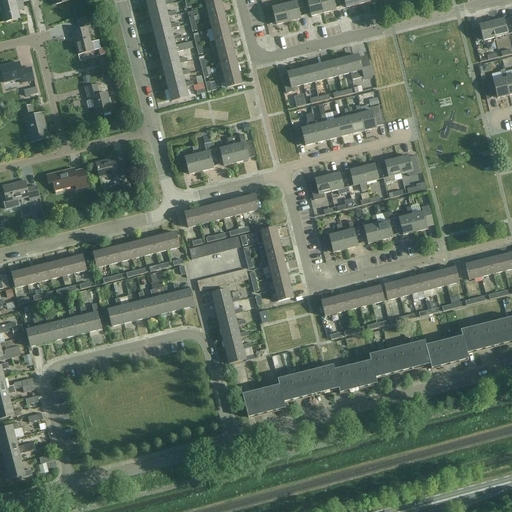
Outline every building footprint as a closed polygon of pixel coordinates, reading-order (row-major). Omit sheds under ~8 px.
[(24,6),(21,0),(12,0),(0,2),(0,3),(5,22),(20,19),(18,8),(24,6)] [(171,0),(165,2),(164,0),(146,0),(148,8),(166,4),(166,6),(174,4),(172,0),(171,0)] [(285,5),(286,5),(284,0),(280,0),(282,6),(273,8),(273,10),(267,11),(270,25),(276,23),(277,25),(289,22),(285,5)] [(306,16),(302,1),(298,2),(297,0),(292,0),(294,3),(286,5),(285,5),(289,22),(301,19),(301,17),(306,16)] [(320,0),(304,0),(302,1),(306,16),(311,15),(312,16),(324,13),(320,0)] [(320,0),(324,13),(336,10),(336,9),(341,7),(339,0),(320,0)] [(209,18),(225,14),(222,2),(206,6),(209,18)] [(168,13),(166,6),(166,4),(148,8),(151,20),(168,16),(169,18),(177,16),(176,11),(168,13)] [(212,30),(228,26),(225,14),(209,18),(212,30)] [(171,25),(169,18),(168,16),(151,20),(154,32),(171,27),(172,29),(180,27),(178,23),(171,25)] [(91,27),(89,17),(77,20),(79,30),(73,31),(79,55),(94,51),(89,28),(91,27)] [(511,33),(511,28),(510,20),(505,21),(504,19),(492,23),(496,38),(511,33)] [(484,41),(496,38),(492,23),(480,26),(480,27),(475,29),(478,42),(484,41)] [(215,41),(231,37),(228,26),(212,30),(215,41)] [(174,37),(172,29),(171,27),(154,32),(157,43),(174,39),(175,41),(183,39),(181,35),(174,37)] [(218,53),(234,49),(231,37),(215,41),(218,53)] [(176,46),(175,41),(174,39),(157,43),(160,55),(177,51),(177,53),(194,49),(192,42),(176,46)] [(221,65),(237,61),(234,49),(218,53),(221,65)] [(179,60),(177,53),(177,51),(160,55),(163,67),(180,62),(180,64),(188,62),(187,58),(179,60)] [(347,58),(351,74),(353,80),(364,78),(364,79),(372,77),(368,62),(361,64),(359,55),(347,58)] [(111,70),(108,58),(99,60),(101,72),(111,70)] [(339,77),(351,74),(347,58),(335,61),(339,77)] [(237,61),(221,65),(216,66),(217,71),(222,69),(224,76),(240,72),(237,61)] [(327,80),(339,77),(335,61),(324,64),(327,80)] [(182,72),(180,64),(180,62),(163,67),(166,78),(183,74),(183,76),(191,74),(190,70),(182,72)] [(22,71),(20,63),(1,68),(4,83),(21,79),(22,83),(35,80),(32,68),(22,71)] [(316,82),(327,80),(324,64),(312,67),(316,82)] [(304,85),(316,82),(312,67),(300,70),(304,85)] [(297,87),(304,85),(300,70),(288,73),(288,75),(282,76),(287,94),(298,91),(297,87)] [(506,78),(507,78),(505,70),(501,71),(503,79),(494,81),(494,83),(488,85),(492,98),(498,97),(498,99),(510,96),(506,78)] [(220,84),(222,89),(227,88),(243,84),(240,72),(224,76),(226,82),(220,84)] [(185,83),(183,76),(183,74),(166,78),(169,90),(186,86),(186,87),(194,86),(193,81),(185,83)] [(108,93),(100,95),(98,85),(86,88),(89,101),(93,100),(97,116),(113,112),(108,93)] [(189,98),(186,87),(186,86),(169,90),(172,102),(189,98)] [(379,105),(378,98),(369,100),(370,107),(379,105)] [(35,115),(32,106),(21,109),(24,120),(26,120),(32,143),(49,139),(43,113),(35,115)] [(361,114),(362,114),(360,106),(356,107),(358,115),(351,117),(349,117),(353,134),(365,131),(361,114)] [(365,131),(377,128),(376,127),(384,125),(380,106),(369,109),(370,112),(362,114),(361,114),(365,131)] [(349,117),(351,117),(349,109),(345,110),(346,118),(339,120),(337,120),(342,137),(353,134),(349,117)] [(337,120),(339,120),(338,115),(337,112),(333,113),(335,121),(327,123),(326,123),(330,140),(342,137),(337,120)] [(306,146),(318,143),(314,126),(316,126),(313,114),(307,115),(309,127),(296,130),(300,146),(306,144),(306,146)] [(326,123),(327,123),(325,115),(321,116),(323,124),(316,126),(314,126),(318,143),(330,140),(326,123)] [(232,146),(237,163),(249,160),(248,159),(255,157),(252,141),(246,143),(244,135),(240,136),(242,144),(234,146),(232,146)] [(232,146),(234,146),(232,138),(228,139),(230,147),(215,151),(219,166),(224,165),(224,166),(237,163),(232,146)] [(219,166),(215,151),(213,143),(205,145),(206,153),(199,154),(197,155),(202,172),(214,169),(213,167),(219,166)] [(197,155),(199,154),(197,147),(193,148),(195,156),(185,158),(186,160),(180,161),(183,175),(189,173),(190,175),(202,172),(197,155)] [(397,159),(401,175),(408,173),(410,177),(421,174),(417,156),(410,158),(409,156),(397,159)] [(118,164),(116,159),(97,163),(99,172),(97,172),(98,178),(100,177),(100,179),(119,174),(120,177),(128,175),(125,163),(118,164)] [(385,184),(395,181),(394,177),(401,175),(397,159),(385,162),(386,164),(380,166),(384,179),(383,179),(385,184)] [(384,179),(380,166),(375,167),(375,165),(363,168),(366,184),(383,179),(384,179)] [(351,173),(346,174),(349,188),(361,185),(364,193),(368,191),(366,184),(363,168),(350,171),(351,173)] [(77,177),(75,169),(48,176),(50,184),(54,183),(56,191),(76,186),(77,190),(89,187),(86,175),(77,177)] [(340,176),(340,174),(328,177),(332,192),(338,191),(339,195),(350,193),(349,188),(346,174),(340,176)] [(324,194),(332,192),(328,177),(316,180),(316,182),(310,183),(315,201),(326,198),(324,194)] [(38,187),(28,189),(26,181),(3,187),(7,203),(5,203),(6,210),(19,206),(18,200),(29,197),(30,202),(41,199),(38,187)] [(132,193),(130,183),(123,184),(125,195),(132,193)] [(247,214),(259,210),(255,195),(244,198),(247,214)] [(236,216),(247,214),(244,198),(232,201),(236,216)] [(347,205),(348,209),(353,208),(351,199),(344,201),(345,205),(347,205)] [(224,219),(236,216),(232,201),(220,204),(224,219)] [(213,222),(224,219),(220,204),(209,207),(213,222)] [(416,232),(428,229),(427,227),(434,226),(429,206),(420,209),(421,213),(413,215),(412,215),(416,232)] [(201,225),(213,222),(209,207),(197,210),(201,225)] [(412,215),(413,215),(411,207),(407,208),(409,216),(394,220),(398,235),(403,234),(404,235),(416,232),(412,215)] [(189,228),(201,225),(197,210),(185,213),(189,228)] [(45,220),(43,212),(36,214),(38,222),(45,220)] [(381,241),(393,238),(393,236),(398,235),(394,220),(392,212),(384,214),(386,222),(378,224),(377,224),(381,241)] [(377,224),(378,224),(376,216),(372,217),(374,225),(359,229),(363,244),(368,242),(369,244),(381,241),(377,224)] [(363,244),(359,229),(355,230),(353,222),(349,223),(351,231),(343,233),(342,233),(346,250),(358,247),(358,245),(363,244)] [(342,233),(343,233),(341,225),(337,226),(339,234),(330,236),(330,238),(324,239),(327,253),(333,251),(334,253),(346,250),(342,233)] [(264,244),(279,240),(276,228),(261,232),(256,233),(258,245),(264,243),(264,244)] [(168,251),(180,248),(176,233),(164,236),(168,251)] [(156,254),(168,251),(164,236),(152,239),(156,254)] [(236,250),(241,248),(239,238),(233,239),(236,250)] [(145,257),(156,254),(152,239),(141,241),(145,257)] [(231,251),(236,250),(233,239),(228,240),(231,251)] [(225,252),(231,251),(228,240),(222,242),(225,252)] [(259,257),(267,255),(282,251),(279,240),(264,244),(266,251),(258,252),(259,257)] [(133,260),(145,257),(141,241),(129,244),(133,260)] [(220,254),(225,252),(222,242),(217,243),(220,254)] [(214,255),(220,254),(217,243),(212,245),(214,255)] [(121,263),(133,260),(129,244),(117,247),(121,263)] [(209,257),(214,255),(212,245),(206,246),(209,257)] [(203,258),(209,257),(206,246),(201,247),(203,258)] [(110,266),(121,263),(117,247),(106,250),(110,266)] [(198,259),(203,258),(201,247),(195,249),(198,259)] [(193,261),(198,259),(195,249),(190,250),(193,261)] [(97,269),(110,266),(106,250),(93,253),(97,269)] [(270,267),(285,263),(282,251),(267,255),(270,267)] [(506,272),(511,270),(511,253),(502,256),(506,272)] [(88,277),(86,271),(87,271),(83,256),(71,259),(75,274),(81,273),(83,278),(88,277)] [(494,275),(506,272),(502,256),(490,259),(494,275)] [(64,283),(74,280),(73,275),(75,274),(71,259),(59,262),(63,277),(64,283)] [(482,278),(494,275),(490,259),(478,262),(482,278)] [(51,280),(63,277),(59,262),(47,265),(51,280)] [(470,281),(482,278),(478,262),(466,265),(470,281)] [(266,280),(273,279),(288,275),(285,263),(270,267),(271,274),(265,275),(266,280)] [(40,283),(51,280),(47,265),(36,268),(40,283)] [(28,286),(40,283),(36,268),(24,270),(28,286)] [(447,286),(460,283),(456,268),(443,271),(447,286)] [(16,289),(28,286),(24,270),(12,273),(16,289)] [(244,281),(249,280),(247,270),(241,271),(244,281)] [(238,283),(244,281),(241,271),(236,272),(238,283)] [(436,289),(447,286),(443,271),(432,274),(436,289)] [(233,284),(238,283),(236,272),(230,274),(233,284)] [(228,286),(233,284),(230,274),(225,275),(228,286)] [(424,292),(436,289),(432,274),(420,277),(424,292)] [(0,277),(3,289),(9,288),(6,275),(0,276),(0,277)] [(222,287),(228,286),(225,275),(219,276),(222,287)] [(271,291),(276,290),(291,286),(288,275),(273,279),(274,284),(270,285),(271,291)] [(217,288),(222,287),(219,276),(214,278),(217,288)] [(412,295),(424,292),(420,277),(409,280),(412,295)] [(211,290),(217,288),(214,278),(209,279),(211,290)] [(206,291),(211,290),(209,279),(203,281),(206,291)] [(401,298),(412,295),(409,280),(397,283),(401,298)] [(200,292),(206,291),(203,281),(198,282),(200,292)] [(389,301),(401,298),(397,283),(385,286),(389,301)] [(178,293),(180,292),(178,284),(174,285),(176,293),(168,295),(167,296),(171,313),(183,310),(178,293)] [(279,302),(294,298),(291,286),(276,290),(279,302)] [(167,296),(168,295),(166,287),(162,288),(164,296),(157,298),(155,298),(160,316),(171,313),(167,296)] [(373,305),(385,302),(381,287),(369,290),(373,305)] [(14,298),(12,290),(6,292),(8,299),(14,298)] [(155,298),(157,298),(155,290),(151,291),(153,299),(145,301),(143,301),(148,318),(160,316),(155,298)] [(183,310),(195,307),(190,290),(180,292),(178,293),(183,310)] [(232,302),(233,303),(241,302),(239,297),(232,299),(229,290),(212,294),(215,306),(232,302)] [(361,308),(373,305),(369,290),(357,293),(361,308)] [(143,301),(145,301),(143,293),(139,294),(141,302),(133,304),(132,304),(136,321),(148,318),(143,301)] [(349,311),(361,308),(357,293),(346,296),(349,311)] [(125,324),(136,321),(132,304),(133,304),(131,296),(127,297),(129,305),(122,307),(120,307),(125,324)] [(338,314),(349,311),(346,296),(334,299),(338,314)] [(120,307),(122,307),(120,299),(115,300),(118,308),(108,310),(112,327),(125,324),(120,307)] [(326,317),(338,314),(334,299),(322,302),(326,317)] [(234,311),(233,303),(232,302),(215,306),(218,318),(235,313),(235,315),(243,313),(242,309),(234,311)] [(102,330),(97,313),(99,313),(97,304),(92,305),(94,314),(87,315),(85,316),(90,333),(102,330)] [(85,316),(87,315),(85,307),(81,308),(83,316),(75,318),(73,319),(78,336),(90,333),(85,316)] [(73,319),(75,318),(73,310),(69,311),(71,319),(63,321),(62,321),(66,339),(78,336),(73,319)] [(268,311),(260,313),(263,325),(270,323),(268,311)] [(62,321),(63,321),(62,313),(57,314),(59,322),(52,324),(50,324),(55,341),(66,339),(62,321)] [(237,322),(235,315),(235,313),(218,318),(221,329),(238,325),(238,327),(246,325),(245,320),(237,322)] [(50,324),(52,324),(50,316),(46,317),(48,325),(40,327),(38,327),(43,344),(55,341),(50,324)] [(38,327),(40,327),(38,319),(34,320),(36,328),(27,330),(31,347),(43,344),(38,327)] [(504,343),(511,341),(511,338),(507,319),(498,322),(504,343)] [(495,345),(504,343),(498,322),(489,324),(495,345)] [(486,348),(495,345),(489,324),(480,326),(486,348)] [(240,334),(238,327),(238,325),(221,329),(224,341),(241,337),(241,338),(249,336),(248,332),(240,334)] [(477,350),(486,348),(480,326),(471,329),(473,336),(477,350)] [(0,343),(0,344),(0,343),(0,334),(10,332),(9,328),(0,330),(0,343)] [(477,350),(473,336),(471,329),(461,331),(462,337),(463,337),(467,352),(477,350)] [(243,346),(241,338),(241,337),(224,341),(227,353),(244,348),(244,350),(252,348),(251,344),(243,346)] [(469,360),(467,352),(463,337),(462,337),(454,339),(460,362),(469,360)] [(451,365),(460,362),(454,339),(445,342),(451,365)] [(431,363),(427,346),(425,342),(416,344),(421,365),(430,363),(431,363)] [(441,367),(451,365),(445,342),(435,344),(441,367)] [(0,344),(0,343),(0,360),(0,362),(21,357),(19,347),(6,350),(7,351),(2,353),(0,344)] [(412,368),(421,365),(416,344),(407,346),(412,368)] [(432,369),(441,367),(435,344),(427,346),(431,363),(430,363),(432,369)] [(403,370),(412,368),(407,346),(398,349),(403,370)] [(246,357),(244,350),(244,348),(227,353),(230,365),(246,361),(246,362),(255,360),(254,355),(246,357)] [(394,372),(403,370),(398,349),(389,351),(394,372)] [(385,375),(394,372),(389,351),(379,353),(385,375)] [(376,377),(385,375),(379,353),(370,356),(371,361),(372,361),(376,377)] [(378,384),(376,377),(372,361),(371,361),(362,364),(368,387),(378,384)] [(0,380),(5,379),(3,371),(9,369),(8,363),(0,365),(0,380)] [(359,389),(368,387),(362,364),(353,366),(359,389)] [(339,388),(335,371),(334,366),(325,368),(330,390),(339,388)] [(350,391),(359,389),(353,366),(344,368),(350,391)] [(321,392),(330,390),(325,368),(315,370),(321,392)] [(340,394),(350,391),(344,368),(335,371),(339,388),(340,394)] [(311,395),(321,392),(315,370),(306,373),(311,395)] [(302,397),(311,395),(306,373),(297,375),(302,397)] [(293,399),(302,397),(297,375),(288,378),(293,399)] [(284,402),(293,399),(288,378),(278,380),(280,386),(284,402)] [(0,380),(0,393),(15,390),(23,388),(35,385),(33,379),(14,384),(14,386),(7,388),(5,379),(0,380)] [(36,390),(35,385),(23,388),(24,393),(36,390)] [(286,409),(284,402),(280,386),(271,388),(277,411),(286,409)] [(267,414),(277,411),(271,388),(262,390),(267,414)] [(0,406),(11,403),(9,395),(16,393),(15,390),(0,393),(0,406)] [(258,416),(267,414),(262,390),(252,393),(258,416)] [(249,418),(258,416),(252,393),(243,395),(249,418)] [(39,403),(38,397),(26,400),(28,406),(39,403)] [(11,403),(0,406),(0,419),(11,417),(11,418),(21,416),(20,410),(13,412),(11,403)] [(43,420),(42,414),(28,418),(30,423),(43,420)] [(0,441),(0,443),(16,439),(14,430),(20,428),(19,423),(9,425),(9,427),(0,429),(0,441)] [(3,455),(35,447),(34,443),(18,447),(16,439),(0,443),(3,455)] [(7,467),(22,463),(20,454),(36,450),(35,447),(3,455),(7,467)] [(46,464),(54,462),(52,456),(40,459),(42,465),(46,464)] [(56,461),(54,462),(46,464),(48,469),(57,467),(56,461)] [(22,463),(7,467),(10,479),(22,476),(22,478),(33,475),(31,470),(25,472),(22,463)]
